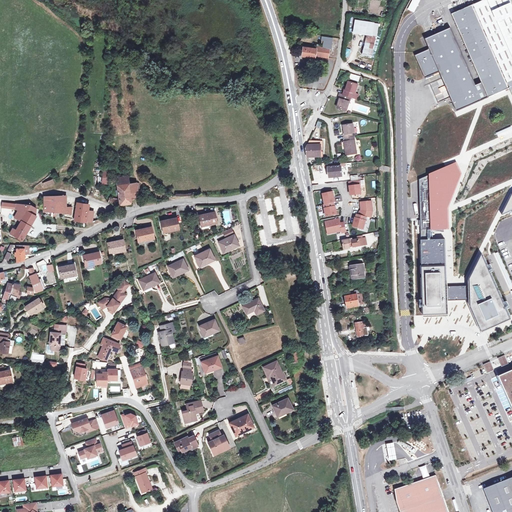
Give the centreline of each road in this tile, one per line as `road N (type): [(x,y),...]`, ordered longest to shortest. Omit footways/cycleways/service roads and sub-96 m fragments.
road 1 (unclassified): [(50,417),(117,399),(136,402),(196,492)]
road 2 (secondary): [(301,160),(328,325)]
road 3 (unclassified): [(136,212),(0,267)]
road 4 (unclassified): [(257,190),(267,243),(292,236),(280,177)]
road 5 (residential): [(0,197),(56,190),(136,212)]
road 6 (unclassified): [(465,511),(418,381)]
road 7 (residential): [(241,197),(256,278),(213,303)]
